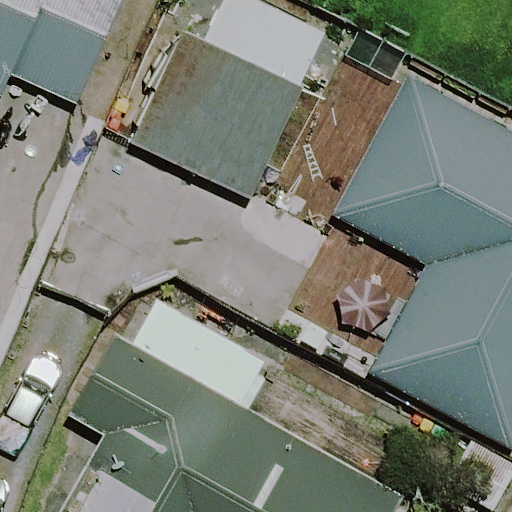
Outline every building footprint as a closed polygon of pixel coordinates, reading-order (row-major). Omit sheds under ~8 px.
[(115,0),(0,0),(0,82),(69,111),(115,0)] [(320,45),(222,0),(189,0),(119,150),(244,208),(320,45)] [(511,11),(500,0),(415,0),(408,9),(483,79),(511,48),(511,11)] [(511,436),(511,143),(429,99),(358,231),(425,268),(368,374),(506,448),(511,436)] [(261,363),(143,299),(80,414),(127,440),(87,511),(405,511),(232,418),(261,363)] [(511,464),(468,436),(430,493),(458,511),(493,511),(511,484),(511,464)]
